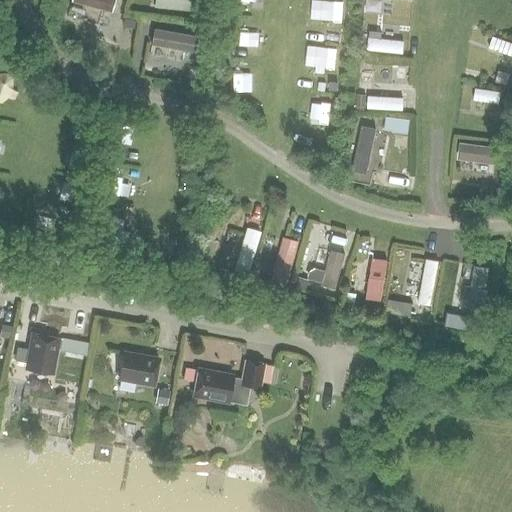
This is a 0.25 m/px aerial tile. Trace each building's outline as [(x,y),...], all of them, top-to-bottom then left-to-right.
[(68,0),(69,2),(107,9),(109,0),(68,0)] [(151,0),(151,5),(187,11),(188,0),(151,0)] [(147,42),(190,51),(193,34),(151,25),(147,42)] [(511,54),(511,41),(491,35),(487,46),(511,54)] [(401,51),(402,39),(365,37),(365,49),(401,51)] [(474,86),(472,98),(500,104),(502,92),(474,86)] [(365,106),(399,109),(400,98),(366,95),(365,106)] [(388,120),(377,118),(375,126),(386,128),(388,120)] [(379,175),(390,130),(361,123),(350,168),(379,175)] [(309,140),(326,148),(332,133),(315,126),(309,140)] [(474,161),(473,171),(500,174),(503,145),(456,141),(454,159),(474,161)] [(244,226),(232,270),(249,274),(261,231),(244,226)] [(236,248),(240,236),(227,232),(223,244),(236,248)] [(271,280),(288,284),(298,240),(280,236),(271,280)] [(369,258),(366,287),(382,289),(384,259),(369,258)] [(422,258),(419,303),(434,303),(436,259),(422,258)] [(229,270),(218,268),(217,279),(227,281),(229,270)] [(265,279),(253,276),(251,284),(263,287),(265,279)] [(309,280),(298,277),(295,286),(306,289),(309,280)] [(380,304),(370,302),(368,311),(378,313),(380,304)] [(0,338),(7,340),(10,326),(0,324),(0,325),(0,338)] [(51,374),(57,338),(33,334),(26,369),(51,374)] [(59,336),(57,349),(86,354),(88,341),(59,336)] [(154,385),(158,360),(123,354),(118,378),(154,385)] [(228,402),(232,377),(197,370),(192,395),(228,402)] [(169,390),(157,389),(155,403),(167,405),(169,390)] [(289,464),(291,456),(285,449),(276,451),(274,460),(281,466),(289,464)]
